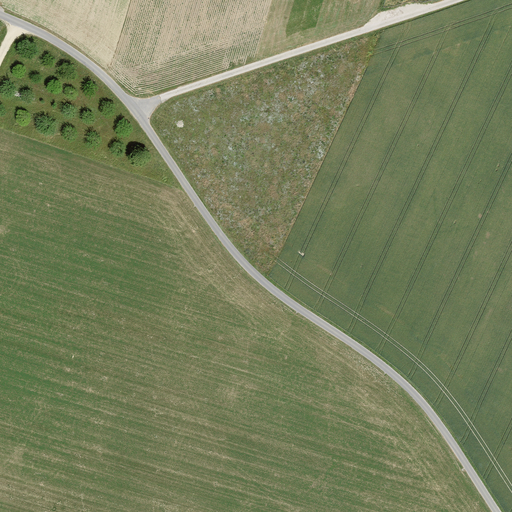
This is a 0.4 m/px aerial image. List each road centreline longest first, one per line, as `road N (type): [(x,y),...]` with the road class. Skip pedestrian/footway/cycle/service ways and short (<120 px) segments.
road 1 (unclassified): [(0,14),(52,39),(113,85),(248,267),(409,389),(496,511)]
road 2 (track): [(450,0),(133,107)]
